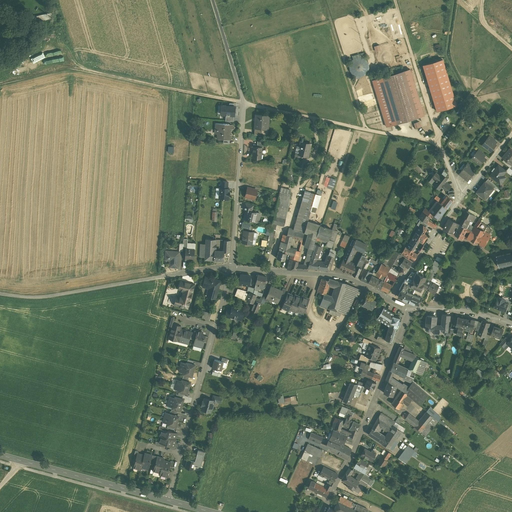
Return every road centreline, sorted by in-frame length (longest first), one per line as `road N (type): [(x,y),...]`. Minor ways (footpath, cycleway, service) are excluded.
road 1 (track): [(243,103),(76,66),(0,81)]
road 2 (residential): [(322,511),(412,308)]
road 3 (track): [(243,103),(442,148)]
road 4 (residential): [(388,299),(506,140)]
road 5 (secondary): [(0,454),(168,500)]
road 6 (unclassified): [(166,275),(36,297),(0,293)]
road 7 (residential): [(231,268),(243,103)]
road 8 (residential): [(231,268),(327,275),(388,299)]
road 9 (track): [(398,0),(442,148)]
road 10 (residential): [(180,453),(216,324)]
